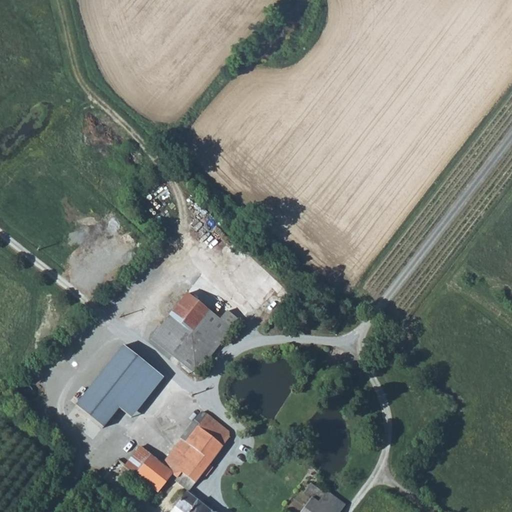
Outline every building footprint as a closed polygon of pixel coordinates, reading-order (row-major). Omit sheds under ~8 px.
[(232,329),(220,320),(186,293),(149,339),(195,375),(232,329)] [(232,329),(239,321),(227,311),(220,320),(232,329)] [(163,380),(124,348),(75,406),(102,430),(118,410),(130,419),(163,380)] [(163,465),(140,447),(121,471),(125,475),(129,470),(157,493),(172,473),(177,477),(175,480),(189,491),(195,483),(202,474),(209,464),(223,446),(229,438),(229,432),(207,415),(200,412),(180,439),(182,440),(163,465)] [(212,467),(209,464),(202,474),(205,476),(212,467)] [(182,511),(212,511),(197,499),(187,492),(175,506),(182,511)] [(338,511),(344,505),(328,494),(319,506),(309,498),(298,511),(338,511)]
